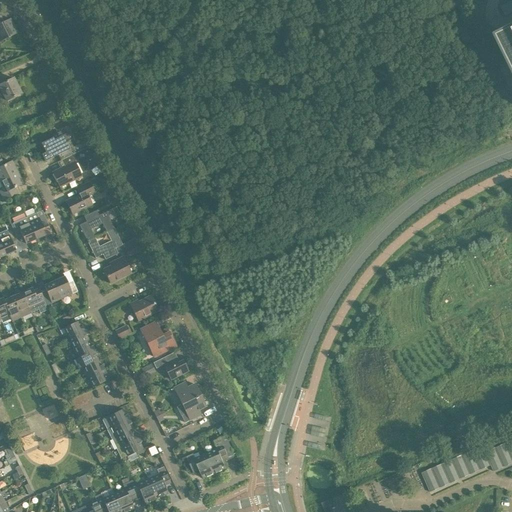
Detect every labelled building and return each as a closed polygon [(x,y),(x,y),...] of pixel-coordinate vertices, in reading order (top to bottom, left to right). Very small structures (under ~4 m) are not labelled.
[(10,19),(2,23),(0,19),(0,15),(1,16),(1,15),(0,15),(0,41),(17,34),(10,19)] [(511,26),(494,35),(511,71),(511,26)] [(0,106),(1,107),(8,103),(7,101),(21,94),(13,78),(0,84),(0,106)] [(62,136),(60,132),(52,136),(52,138),(41,143),(45,152),(41,154),(45,161),(58,155),(60,160),(63,159),(75,153),(69,141),(70,140),(72,139),(72,137),(72,135),(70,134),(69,133),(67,134),(62,136)] [(86,141),(79,145),(81,150),(89,146),(86,141)] [(63,159),(66,165),(53,172),(60,187),(81,176),(80,174),(83,171),(85,168),(86,164),(85,160),(94,156),(89,146),(81,150),(75,153),(63,159)] [(11,161),(1,166),(0,163),(0,160),(1,160),(0,159),(0,180),(18,172),(15,166),(14,167),(11,161)] [(0,180),(0,183),(2,188),(0,188),(0,193),(2,197),(0,198),(2,201),(18,194),(17,193),(15,194),(12,189),(22,184),(20,178),(21,178),(18,172),(0,180)] [(102,175),(96,178),(99,185),(105,182),(102,175)] [(76,189),(79,195),(66,201),(72,214),(91,205),(87,196),(94,193),(89,182),(76,189)] [(106,212),(109,220),(119,215),(116,207),(106,212)] [(109,220),(106,212),(98,216),(96,211),(84,217),(86,222),(79,225),(87,242),(95,238),(90,229),(102,224),(106,232),(114,229),(109,220)] [(38,218),(36,213),(26,217),(36,239),(46,235),(43,229),(49,226),(44,215),(38,218)] [(18,226),(12,229),(17,240),(23,238),(25,244),(36,239),(26,217),(16,222),(18,226)] [(12,229),(7,231),(7,230),(0,233),(0,238),(9,235),(12,242),(17,240),(12,229)] [(99,247),(95,238),(87,242),(95,258),(102,255),(105,260),(117,254),(115,249),(122,245),(114,229),(106,232),(110,241),(99,247)] [(9,235),(0,238),(0,242),(6,255),(15,251),(12,242),(9,235)] [(128,256),(134,253),(141,250),(137,244),(125,250),(128,256)] [(114,264),(110,266),(103,269),(110,284),(131,274),(122,257),(113,261),(114,264)] [(72,281),(67,283),(64,277),(54,281),(61,298),(77,292),(72,281)] [(43,286),(46,292),(41,294),(46,305),(61,298),(54,281),(43,286)] [(32,288),(22,292),(29,308),(31,313),(39,309),(41,313),(48,310),(46,305),(41,294),(35,297),(32,288)] [(31,313),(22,292),(13,296),(21,317),(31,313)] [(3,298),(2,298),(10,316),(10,317),(12,321),(21,317),(13,296),(4,300),(3,298)] [(158,310),(151,296),(139,302),(138,300),(130,304),(138,320),(158,310)] [(10,316),(2,298),(0,299),(0,318),(9,314),(10,317),(10,316)] [(83,326),(81,326),(79,321),(71,324),(68,319),(56,324),(59,331),(63,328),(68,338),(84,331),(85,330),(83,326)] [(162,336),(160,332),(155,323),(140,330),(154,357),(175,346),(169,333),(162,336)] [(126,326),(115,331),(119,338),(130,333),(126,326)] [(85,330),(68,338),(73,348),(89,340),(86,335),(87,335),(85,330)] [(91,346),(89,340),(73,348),(78,358),(94,350),(92,345),(91,346)] [(94,350),(78,358),(73,360),(76,367),(77,366),(78,370),(83,367),(98,360),(96,355),(97,354),(94,350)] [(176,359),(168,362),(163,365),(170,380),(188,371),(182,360),(178,363),(176,359)] [(98,360),(83,367),(87,377),(104,369),(102,365),(101,365),(98,360)] [(104,369),(87,377),(93,387),(108,380),(105,374),(106,373),(104,369)] [(194,384),(185,389),(183,384),(174,388),(182,404),(200,395),(194,384)] [(182,404),(177,407),(185,423),(190,420),(199,416),(196,411),(205,406),(200,395),(182,404)] [(123,409),(107,417),(102,419),(107,430),(129,419),(127,414),(125,415),(123,409)] [(129,419),(107,430),(112,439),(132,429),(130,424),(131,423),(129,419)] [(135,434),(132,429),(112,439),(116,449),(138,438),(136,434),(135,434)] [(491,467),(492,469),(511,461),(511,437),(483,449),(481,446),(421,469),(429,491),(491,467)] [(141,442),(138,438),(116,449),(121,459),(127,456),(142,449),(139,443),(141,442)] [(217,449),(206,454),(215,473),(216,473),(222,471),(222,470),(226,468),(221,457),(227,455),(222,441),(215,444),(217,449)] [(215,473),(206,454),(195,458),(193,454),(187,457),(192,470),(194,473),(200,470),(203,478),(207,476),(207,477),(213,474),(215,473)] [(192,470),(187,457),(182,458),(188,472),(192,470)] [(156,470),(158,474),(148,479),(156,499),(157,498),(158,499),(164,496),(163,495),(168,494),(163,483),(169,480),(163,467),(156,470)] [(124,489),(113,494),(121,511),(126,511),(130,511),(129,510),(133,508),(129,497),(134,495),(129,482),(128,482),(127,478),(121,481),(124,489)] [(135,479),(129,482),(134,495),(140,493),(145,504),(149,502),(155,500),(155,499),(156,499),(148,479),(137,484),(135,479)] [(100,494),(94,497),(100,511),(101,511),(100,510),(106,507),(107,511),(121,511),(113,494),(102,499),(100,494)] [(96,501),(90,504),(80,508),(81,511),(100,511),(94,497),(96,501)] [(328,499),(322,502),(325,511),(330,511),(333,511),(328,499)] [(9,511),(4,501),(0,503),(0,511),(8,511),(9,511)]
